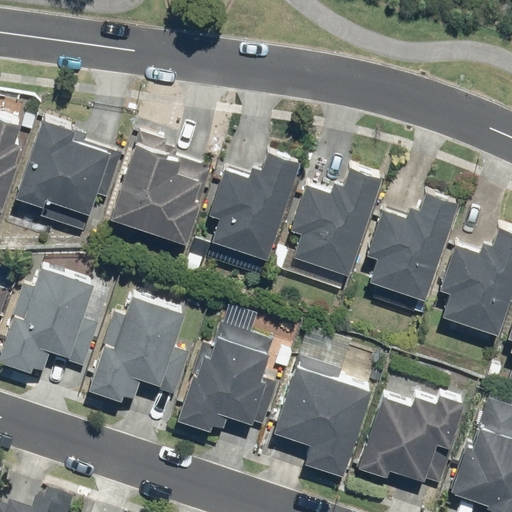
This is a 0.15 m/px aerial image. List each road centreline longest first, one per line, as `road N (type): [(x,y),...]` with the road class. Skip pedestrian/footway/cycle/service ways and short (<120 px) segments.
road 1 (residential): [(511,142),(428,102),(0,32)]
road 2 (residential): [(0,417),(282,511)]
